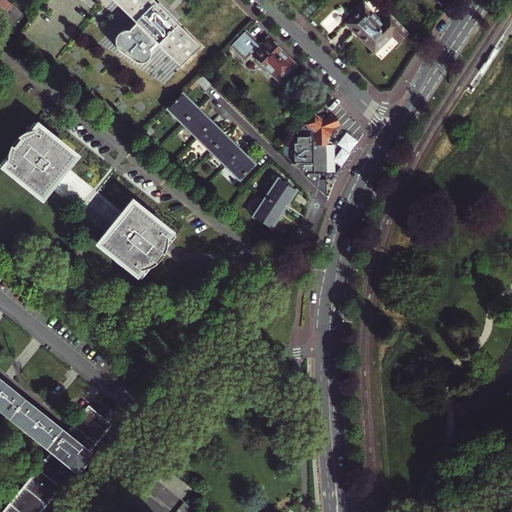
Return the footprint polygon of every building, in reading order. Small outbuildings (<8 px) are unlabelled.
[(155,0),(114,0),(180,65),(200,45),(176,21),(181,16),(180,15),(182,13),(168,0),(156,0),(156,1),(155,0)] [(307,20),(321,6),(316,0),(302,14),(307,20)] [(400,42),(408,33),(389,15),(381,22),(364,5),(346,23),(375,52),(393,34),(400,42)] [(259,45),(245,31),(229,47),(244,61),(251,54),(279,82),(297,64),(269,36),(259,45)] [(214,85),(203,74),(196,81),(207,92),(214,85)] [(183,123),(198,107),(184,93),(169,108),(183,123)] [(183,123),(197,137),(213,121),(198,107),(183,123)] [(315,114),(306,123),(318,133),(318,137),(298,137),(298,144),(295,143),(295,163),(304,172),(306,172),(306,173),(310,173),(310,179),(319,188),(320,173),(327,173),(327,143),(330,143),(330,136),(331,135),(333,131),(332,128),(339,125),(339,123),(339,121),(338,118),(336,117),(336,116),(325,120),(315,114)] [(61,162),(64,164),(74,152),(63,144),(60,137),(55,132),(49,128),(42,126),(31,118),(23,128),(15,132),(9,137),(5,144),(3,152),(0,156),(0,163),(7,169),(10,176),(15,182),(21,185),(28,186),(39,195),(48,185),(45,182),(61,162)] [(227,136),(213,121),(197,137),(212,151),(227,136)] [(241,150),(227,136),(212,151),(226,165),(241,150)] [(256,164),(241,150),(226,165),(240,179),(256,164)] [(279,178),(266,197),(285,209),(297,190),(279,178)] [(285,209),(266,197),(254,215),(272,228),(285,209)] [(118,264),(125,265),(137,275),(145,264),(152,261),(157,257),(161,250),(162,244),(172,232),(161,223),(157,217),(153,211),(146,208),(140,206),(129,198),(119,209),(123,212),(106,232),(103,229),(94,240),(105,249),(108,255),(112,261),(118,264)] [(0,411),(47,449),(64,428),(0,376),(0,411)] [(2,511),(42,511),(113,424),(112,424),(102,416),(96,411),(88,405),(67,430),(64,428),(47,449),(51,452),(2,511)] [(96,411),(102,416),(105,411),(98,406),(96,408),(98,410),(96,411)] [(113,424),(42,511),(52,511),(77,485),(123,432),(113,424)] [(196,491),(162,463),(152,475),(186,502),(196,491)] [(197,511),(186,502),(177,511),(197,511)]
